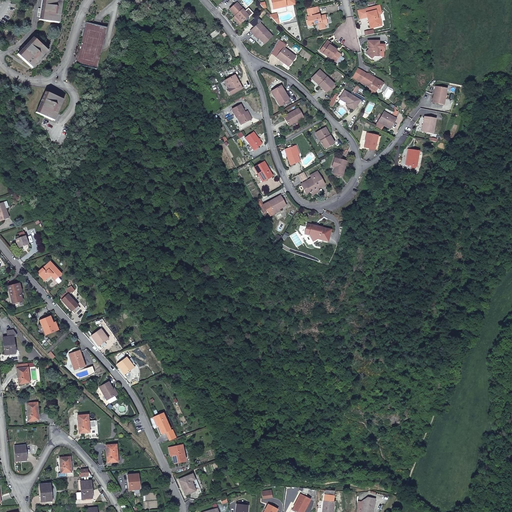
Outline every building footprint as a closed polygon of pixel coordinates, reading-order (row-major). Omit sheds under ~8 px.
[(60,0),(41,0),(39,21),(57,24),(60,0)] [(229,10),(235,17),(241,23),(248,16),(238,5),(242,1),(240,0),(233,0),(236,4),(229,10)] [(295,3),(294,0),(270,0),(273,10),(286,7),(286,5),(295,3)] [(319,17),(317,7),(307,9),(308,17),(306,18),(309,26),(317,24),(318,30),(325,29),(324,25),(327,24),(325,16),(319,17)] [(370,29),(378,27),(375,15),(378,14),(381,14),(380,7),(374,8),(374,9),(366,10),(358,11),(360,19),(367,17),(367,18),(369,18),(369,21),(368,21),(370,29)] [(275,14),(269,16),(277,24),(278,24),(275,14)] [(241,23),(235,17),(232,19),(238,25),(241,23)] [(250,31),(253,35),(254,34),(257,38),(263,44),(271,37),(259,23),(250,31)] [(107,29),(92,25),(86,24),(75,65),(96,70),(107,29)] [(46,51),(33,38),(17,55),(30,68),(46,51)] [(278,40),(270,54),(279,61),(280,59),(284,62),(283,64),(287,67),(295,57),(291,54),(286,50),(283,48),(285,46),(278,40)] [(341,55),(336,51),(332,49),(333,48),(329,45),(330,43),(327,41),(320,51),(335,62),(341,55)] [(379,58),(379,42),(368,42),(368,49),(369,48),(369,52),(366,55),(372,60),(375,57),(379,58)] [(372,96),(377,87),(381,81),(367,73),(367,74),(356,67),(350,76),(368,87),(365,92),(372,96)] [(319,70),(313,77),(320,84),(319,85),(326,92),(334,84),(319,70)] [(234,76),(224,82),(228,90),(227,90),(230,96),(241,89),(234,76)] [(320,84),(313,77),(312,78),(319,85),(320,84)] [(228,90),(224,82),(221,83),(229,96),(230,96),(227,90),(228,90)] [(280,86),(272,90),(276,96),(274,97),(279,105),(288,99),(280,86)] [(445,90),(436,88),(434,96),(432,96),(431,104),(442,106),(445,90)] [(359,101),(344,91),(339,99),(347,104),(346,105),(353,110),(359,101)] [(35,113),(50,120),(53,114),(55,115),(62,100),(45,92),(35,113)] [(232,110),(236,118),(238,117),(242,124),(251,119),(247,112),(245,113),(241,105),(232,110)] [(298,109),(284,117),(289,126),(303,118),(298,109)] [(395,118),(383,112),(377,122),(375,126),(381,129),(383,125),(389,128),(395,118)] [(434,119),(423,117),(421,132),(431,133),(434,119)] [(324,127),(316,132),(321,140),(319,141),(323,148),(333,143),(324,127)] [(262,144),(253,132),(243,140),(251,152),(262,144)] [(377,136),(368,134),(365,148),(375,149),(377,136)] [(299,161),(297,154),(293,146),(284,150),(290,165),(299,161)] [(407,149),(403,169),(409,171),(410,165),(416,166),(419,151),(407,149)] [(334,158),(332,166),(335,166),(334,168),(332,174),(341,177),(345,161),(334,158)] [(254,167),(260,178),(261,177),(264,182),(273,177),(264,161),(254,167)] [(310,176),(311,178),(313,182),(310,184),(309,182),(303,185),(305,189),(306,188),(309,194),(310,195),(318,191),(318,189),(324,185),(317,172),(310,176)] [(313,182),(311,178),(300,185),(306,196),(309,194),(306,188),(305,189),(303,185),(309,182),(310,184),(313,182)] [(270,217),(271,217),(280,211),(281,213),(288,209),(281,196),(263,205),(270,217)] [(5,200),(0,202),(0,219),(8,216),(4,207),(7,206),(5,200)] [(280,211),(271,217),(274,222),(283,217),(281,213),(280,211)] [(330,231),(306,223),(305,227),(304,231),(308,232),(307,235),(311,242),(316,239),(327,243),(330,231)] [(19,238),(16,239),(19,247),(28,244),(24,236),(19,238)] [(50,261),(37,272),(43,279),(48,275),(49,276),(50,275),(54,279),(61,273),(50,261)] [(8,284),(12,301),(21,299),(20,290),(21,290),(19,281),(8,284)] [(61,300),(71,311),(74,308),(77,311),(83,306),(80,303),(77,305),(68,294),(61,300)] [(45,334),(54,330),(52,323),(49,316),(39,320),(45,334)] [(100,328),(90,335),(98,345),(108,338),(100,328)] [(13,331),(7,331),(8,338),(3,338),(5,355),(15,354),(13,337),(15,337),(13,331)] [(78,349),(68,353),(73,369),(84,365),(80,355),(81,355),(78,349)] [(116,364),(124,374),(133,367),(126,357),(116,364)] [(27,368),(17,369),(18,384),(29,383),(27,368)] [(114,395),(115,395),(111,389),(107,382),(98,386),(106,399),(107,399),(109,402),(116,398),(114,395)] [(37,403),(27,404),(28,421),(39,420),(37,403)] [(162,412),(154,417),(161,434),(170,430),(162,412)] [(88,415),(78,416),(79,433),(89,433),(88,415)] [(181,444),(170,447),(172,455),(173,463),(184,460),(181,444)] [(25,445),(14,446),(16,462),(26,461),(25,445)] [(116,445),(106,446),(107,463),(117,462),(116,445)] [(70,457),(59,458),(61,473),(71,472),(70,457)] [(185,494),(195,490),(191,480),(194,479),(191,473),(178,478),(185,494)] [(138,474),(128,475),(129,490),(139,489),(138,474)] [(91,481),(80,482),(82,499),(92,498),(91,481)] [(50,484),(39,484),(41,502),(51,501),(50,484)] [(334,490),(325,490),(324,498),(333,499),(334,490)] [(299,511),(303,511),(311,499),(301,494),(294,509),(299,511)] [(373,511),(375,502),(372,501),(369,498),(363,502),(365,504),(364,506),(363,506),(362,511),(373,511)] [(333,511),(335,501),(324,499),(322,511),(333,511)] [(236,511),(247,511),(248,504),(237,503),(236,507),(238,507),(236,511)] [(264,511),(276,511),(278,508),(269,503),(264,511)]
